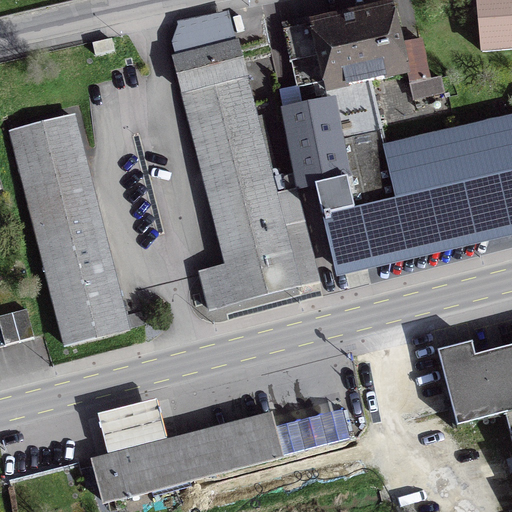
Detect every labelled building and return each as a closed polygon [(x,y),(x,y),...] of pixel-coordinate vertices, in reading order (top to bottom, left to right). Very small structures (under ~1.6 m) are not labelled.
[(511,49),(511,0),(477,0),(482,52),(511,49)] [(316,97),(326,95),(325,92),(370,82),(408,74),(414,99),(444,92),(440,78),(430,80),(422,41),(401,46),(392,7),(284,30),(297,89),(314,85),(316,97)] [(201,276),(209,311),(320,283),(310,246),(296,190),(294,191),(290,176),(278,179),(279,182),(272,184),(236,44),(175,60),(228,268),(201,276)] [(326,95),(328,106),(344,176),(314,181),(334,266),(423,246),(413,202),(398,205),(385,149),(370,82),(325,92),(326,95)] [(299,184),(314,181),(344,176),(328,106),(287,114),(299,184)] [(127,331),(73,118),(11,133),(66,347),(127,331)] [(511,119),(385,149),(398,205),(413,202),(423,246),(511,225),(511,119)] [(0,317),(0,347),(34,339),(26,310),(0,317)] [(457,429),(505,416),(511,442),(511,347),(475,357),(472,344),(437,353),(457,429)] [(342,412),(274,429),(282,458),(350,440),(342,412)] [(95,464),(105,503),(282,458),(274,429),(271,417),(182,440),(182,442),(95,464)]
